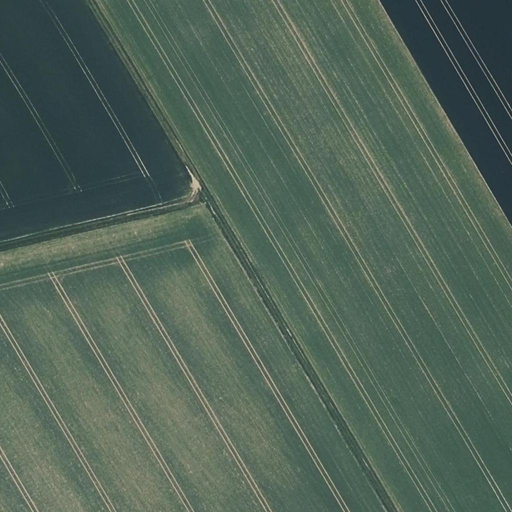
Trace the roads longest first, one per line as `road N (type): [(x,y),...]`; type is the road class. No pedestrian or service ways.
road 1 (track): [(392,511),(87,0)]
road 2 (track): [(205,197),(0,246)]
